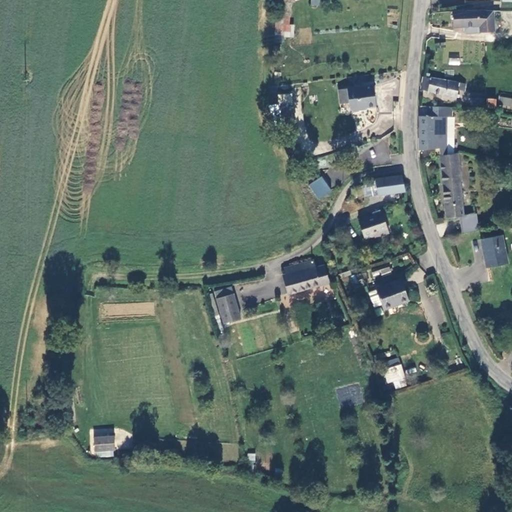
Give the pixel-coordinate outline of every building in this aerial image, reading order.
[(492,30),(491,8),(448,11),(449,27),(477,25),(478,31),(492,30)] [(292,37),(293,17),(276,16),(274,35),(292,37)] [(462,82),(425,74),(423,87),(458,95),(460,87),(465,87),(466,82),(462,82)] [(372,86),(346,91),(347,93),(349,105),(350,112),(353,114),(359,113),(361,110),(376,107),(372,86)] [(349,105),(347,93),(338,95),(340,106),(349,105)] [(290,98),(277,99),(278,109),(291,108),(290,98)] [(490,101),(489,107),(496,109),(499,103),(490,101)] [(453,106),(432,105),(431,113),(421,112),(419,147),(433,148),(434,134),(446,134),(447,116),(453,117),(453,106)] [(463,214),(458,153),(442,154),(446,215),(460,215),(463,231),(477,229),(475,213),(463,214)] [(377,191),(405,188),(401,173),(375,176),(375,177),(377,190),(377,191)] [(323,176),(311,185),(322,199),(334,190),(323,176)] [(377,190),(375,177),(366,180),(366,181),(362,183),(365,193),(377,190)] [(390,226),(383,208),(359,218),(366,236),(390,226)] [(509,262),(505,233),(484,237),(488,265),(509,262)] [(315,257),(282,266),(288,291),(330,281),(325,263),(316,265),(315,257)] [(370,265),(374,277),(391,273),(388,260),(370,265)] [(408,291),(400,271),(374,282),(382,304),(393,300),(392,296),(408,291)] [(223,325),(240,320),(234,296),(216,300),(223,325)] [(400,371),(397,360),(383,363),(385,374),(400,371)] [(92,429),(93,436),(114,434),(113,427),(92,429)] [(118,449),(117,435),(96,436),(97,450),(118,449)] [(255,462),(256,453),(248,453),(247,461),(255,462)]
